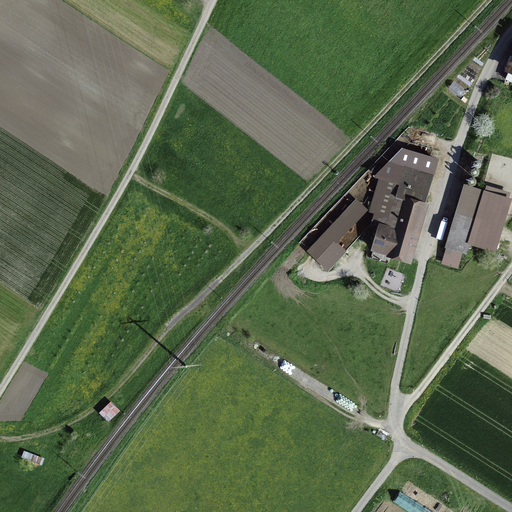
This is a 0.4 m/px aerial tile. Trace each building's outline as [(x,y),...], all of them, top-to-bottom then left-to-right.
[(378,226),(380,227),(373,249),(408,259),(436,160),(401,150),(377,176),(401,183),(396,199),(387,196),(378,226)] [(508,200),(465,187),(442,262),(457,267),(462,252),(466,253),(469,242),(494,249),(508,200)] [(257,231),(276,214),(260,197),(242,215),(257,231)] [(128,415),(119,406),(105,419),(114,428),(128,415)] [(29,462),(46,469),(50,460),(33,453),(29,462)] [(85,459),(80,456),(76,461),(80,465),(85,459)] [(412,511),(456,511),(457,511),(407,480),(401,489),(416,498),(408,510),(412,511)]
